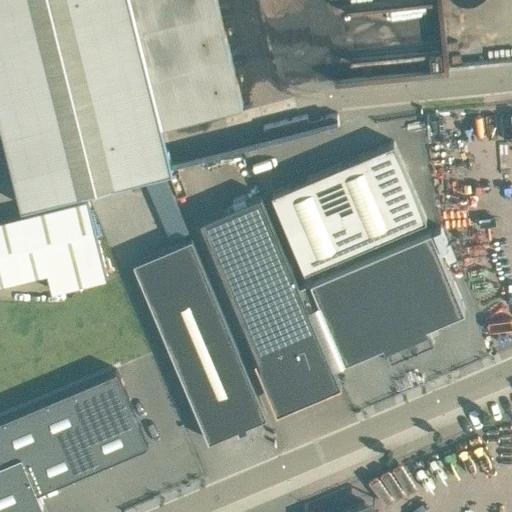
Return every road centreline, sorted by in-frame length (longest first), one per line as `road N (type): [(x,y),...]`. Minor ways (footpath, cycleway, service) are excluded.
road 1 (unclassified): [(176,511),(511,371)]
road 2 (unknown): [(186,139),(264,107),(511,82)]
